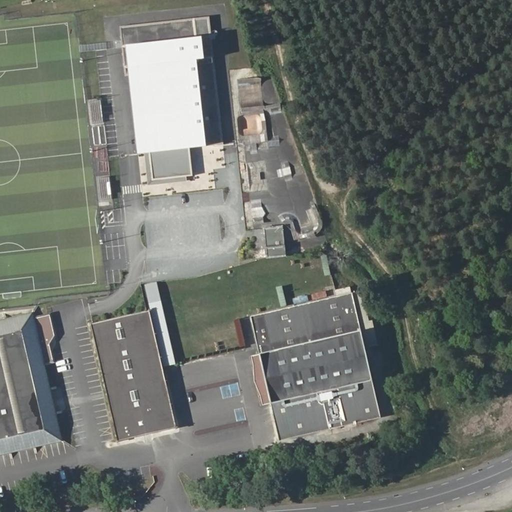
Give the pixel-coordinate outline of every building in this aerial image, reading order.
[(152,180),(194,175),(191,148),(223,145),(209,17),(120,27),(125,75),(129,75),(138,154),(149,153),(152,180)] [(241,78),(244,97),(264,95),(262,75),(241,78)] [(262,243),(280,241),(277,227),(259,231),(262,243)] [(266,260),(284,256),(280,241),(262,243),(266,260)] [(148,301),(160,301),(160,281),(147,281),(148,301)] [(348,295),(257,316),(251,317),(252,324),(260,354),(257,355),(260,364),(266,392),(269,404),(271,403),(279,434),(280,440),(287,439),(376,418),(368,381),(370,381),(358,331),(356,332),(348,295)] [(155,302),(148,304),(162,365),(169,363),(155,302)] [(147,310),(88,324),(115,441),(173,428),(147,310)] [(0,322),(28,316),(29,319),(32,319),(30,313),(0,319),(0,453),(58,440),(41,364),(39,364),(56,438),(0,450),(0,322)] [(28,316),(0,322),(0,450),(56,438),(39,364),(41,364),(51,362),(45,337),(52,336),(47,315),(32,319),(29,319),(28,316)] [(259,395),(266,392),(260,364),(252,366),(259,395)]
